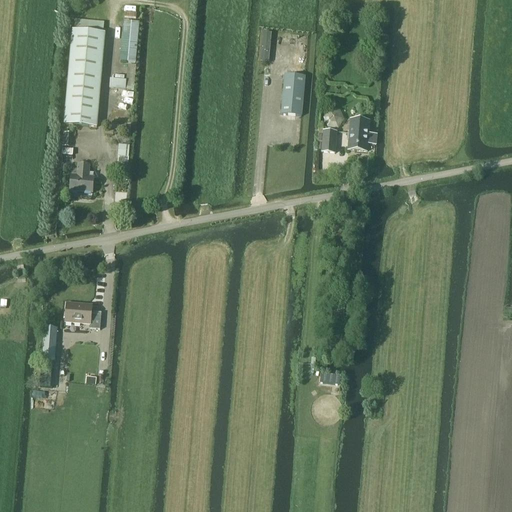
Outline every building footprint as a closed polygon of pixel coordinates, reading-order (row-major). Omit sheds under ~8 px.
[(123,22),(119,62),(137,64),(140,24),(123,22)] [(72,33),(64,126),(96,129),(104,36),(103,35),(73,33),(72,33)] [(263,34),(260,63),(269,64),(271,35),(263,34)] [(126,82),(125,91),(134,92),(136,66),(127,66),(126,82)] [(281,116),(302,118),(305,78),(284,76),(281,116)] [(369,124),(350,122),(348,152),(366,154),(367,145),(375,146),(376,137),(368,136),(369,124)] [(321,154),(334,155),(336,134),(323,133),(321,154)] [(63,134),(62,148),(69,148),(71,134),(63,134)] [(117,157),(128,158),(130,146),(118,145),(117,157)] [(70,192),(92,194),(93,179),(88,178),(89,167),(78,166),(77,177),(71,177),(70,192)] [(92,307),(66,305),(65,324),(90,326),(89,330),(100,331),(101,314),(91,314),(92,307)] [(43,336),(42,363),(54,363),(55,363),(56,337),(57,330),(43,329),(43,336)]
